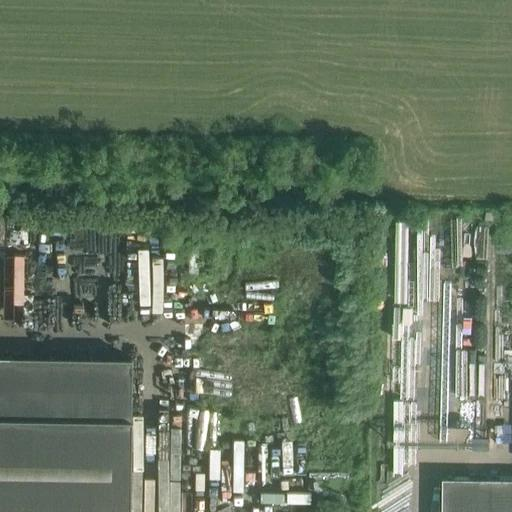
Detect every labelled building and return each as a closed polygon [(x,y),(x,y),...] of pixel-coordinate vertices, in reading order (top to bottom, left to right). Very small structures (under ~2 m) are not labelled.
[(511,321),(473,320),(472,335),(511,336),(511,321)] [(199,354),(215,355),(216,336),(200,335),(199,354)] [(127,511),(129,356),(0,353),(0,511),(127,511)] [(413,387),(412,407),(435,408),(436,388),(413,387)] [(500,441),(511,440),(511,428),(500,428),(500,441)] [(511,511),(511,476),(443,475),(442,511),(511,511)]
